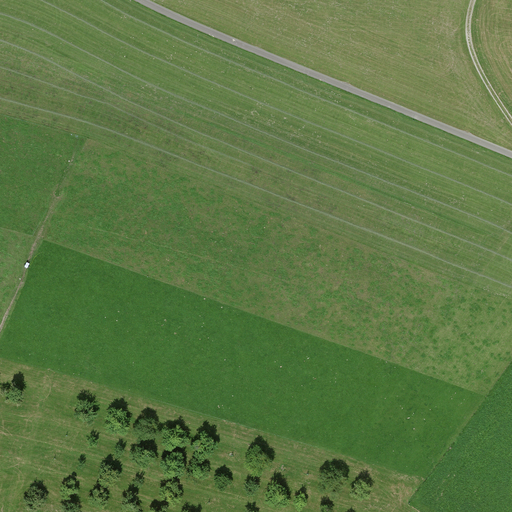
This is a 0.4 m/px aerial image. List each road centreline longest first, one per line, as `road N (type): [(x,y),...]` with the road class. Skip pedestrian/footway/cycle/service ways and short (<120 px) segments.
road 1 (track): [(141,0),(511,154)]
road 2 (track): [(473,0),(474,53),(511,120)]
